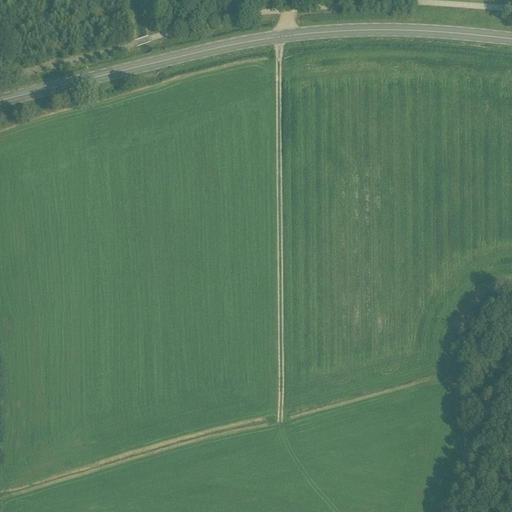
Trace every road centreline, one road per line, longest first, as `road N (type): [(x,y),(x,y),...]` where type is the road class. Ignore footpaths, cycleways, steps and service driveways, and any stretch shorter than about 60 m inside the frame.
road 1 (primary): [(0,100),(305,33),(511,38)]
road 2 (track): [(279,421),(278,58)]
